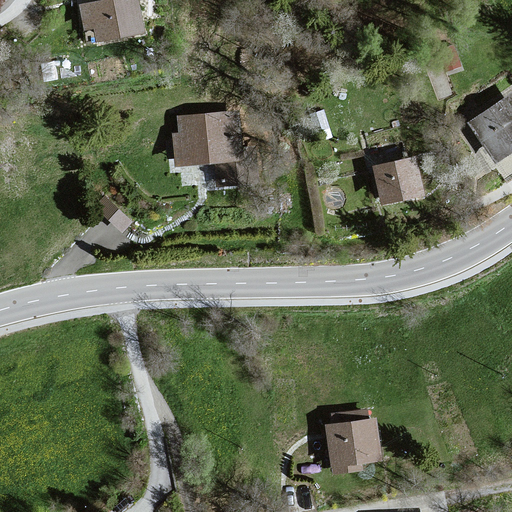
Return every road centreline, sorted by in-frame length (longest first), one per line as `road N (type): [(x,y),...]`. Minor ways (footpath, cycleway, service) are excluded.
road 1 (tertiary): [(0,316),(76,290),(418,274),(457,264),(511,230)]
road 2 (unknown): [(127,288),(129,336),(163,416),(168,482),(187,511)]
